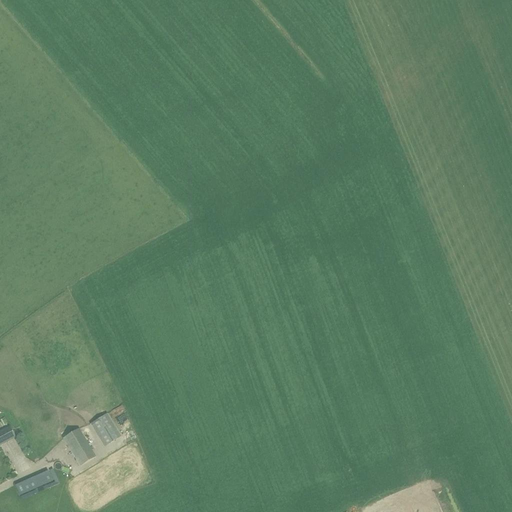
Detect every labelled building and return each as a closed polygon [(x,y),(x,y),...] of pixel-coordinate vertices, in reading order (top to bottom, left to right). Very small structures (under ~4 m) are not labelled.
[(95,427),(105,445),(115,440),(118,437),(108,419),(95,427)] [(0,444),(15,437),(9,428),(0,432),(0,444)] [(96,457),(79,429),(63,438),(80,466),(96,457)] [(59,467),(49,469),(51,485),(57,484),(57,479),(60,478),(59,467)] [(36,485),(50,480),(46,470),(32,475),(36,485)] [(20,482),(24,491),(35,486),(32,477),(20,482)]
